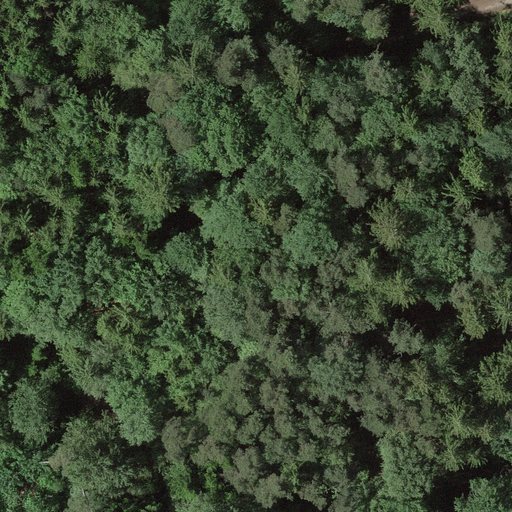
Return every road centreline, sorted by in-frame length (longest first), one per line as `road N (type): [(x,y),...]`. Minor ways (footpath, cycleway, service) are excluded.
road 1 (track): [(237,143),(141,252),(43,320),(0,336)]
road 2 (track): [(237,143),(298,65),(345,28),(466,0)]
road 3 (track): [(87,0),(124,70),(161,116),(237,143)]
